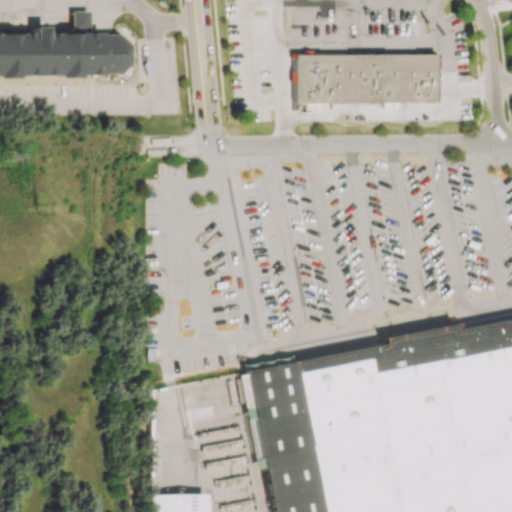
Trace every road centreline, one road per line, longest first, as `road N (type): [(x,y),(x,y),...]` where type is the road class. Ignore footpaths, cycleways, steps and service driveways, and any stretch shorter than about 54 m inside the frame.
road 1 (residential): [(475,0),(495,142)]
road 2 (residential): [(199,22),(213,145)]
